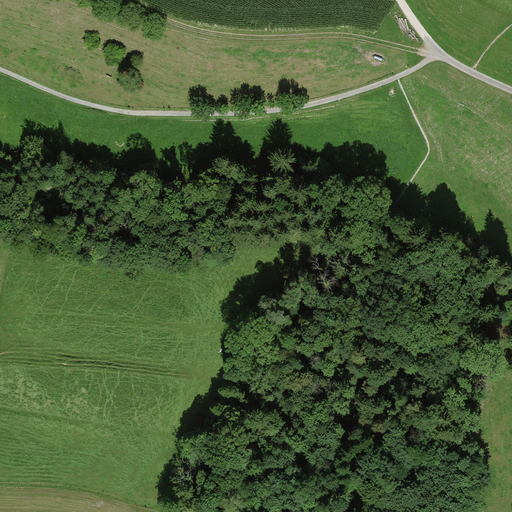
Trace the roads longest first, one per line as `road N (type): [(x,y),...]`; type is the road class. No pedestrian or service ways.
road 1 (track): [(0,69),(121,111),(241,113),(327,100),(444,56)]
road 2 (track): [(121,0),(222,35),(343,35),(444,56)]
